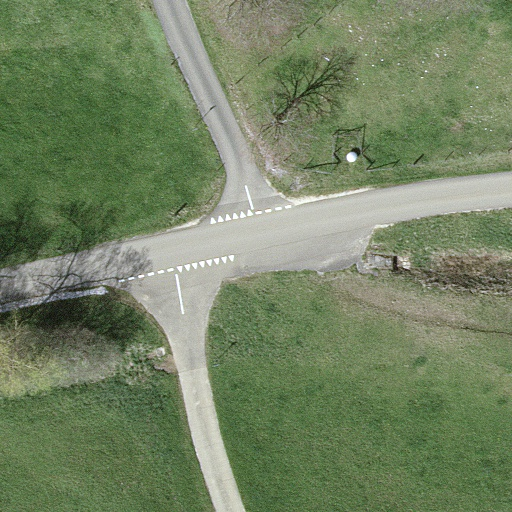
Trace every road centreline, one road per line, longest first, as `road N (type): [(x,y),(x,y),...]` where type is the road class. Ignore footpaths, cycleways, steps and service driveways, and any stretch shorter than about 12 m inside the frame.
road 1 (unclassified): [(0,293),(262,234),(511,192)]
road 2 (track): [(159,260),(190,399),(231,511)]
